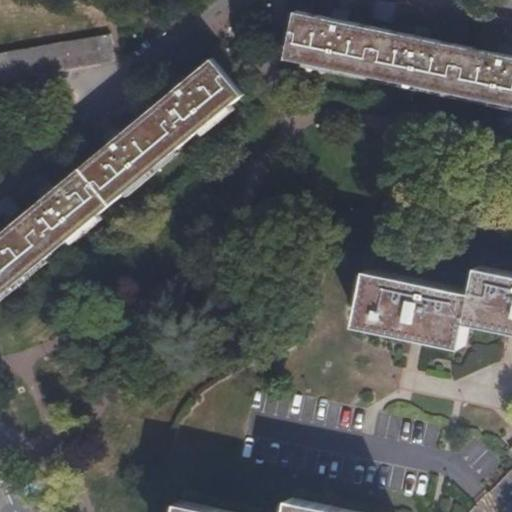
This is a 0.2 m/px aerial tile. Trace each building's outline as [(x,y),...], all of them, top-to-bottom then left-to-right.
[(381,0),(376,0),(373,18),(395,23),(399,4),(381,0)] [(337,19),(339,11),(326,9),(324,17),(298,11),(288,58),(511,104),(511,56),(504,54),(506,47),(493,44),(491,52),(430,39),(420,37),(422,28),(409,26),(408,34),(345,21),(337,19)] [(347,13),(339,11),(337,19),(345,21),(347,13)] [(431,31),(422,28),(420,37),(430,39),(431,31)] [(0,52),(0,82),(115,63),(114,62),(110,34),(0,52)] [(0,297),(243,95),(213,58),(192,75),(185,82),(179,75),(169,82),(175,90),(127,129),(119,135),(114,128),(103,138),(109,144),(61,184),(54,190),(48,183),(38,191),(44,199),(0,235),(0,297)] [(185,82),(192,75),(187,68),(179,75),(185,82)] [(141,85),(124,99),(137,115),(154,101),(141,85)] [(119,135),(127,129),(121,122),(114,128),(119,135)] [(56,177),(48,183),(54,190),(61,184),(56,177)] [(10,195),(0,202),(0,216),(5,223),(22,209),(10,195)] [(511,272),(482,266),(476,291),(376,270),(364,326),(391,332),(393,326),(411,330),(410,335),(428,339),(430,334),(466,341),(472,316),(509,324),(508,329),(511,330),(511,272)] [(356,511),(293,499),(289,511),(229,511),(187,503),(184,511),(356,511)]
